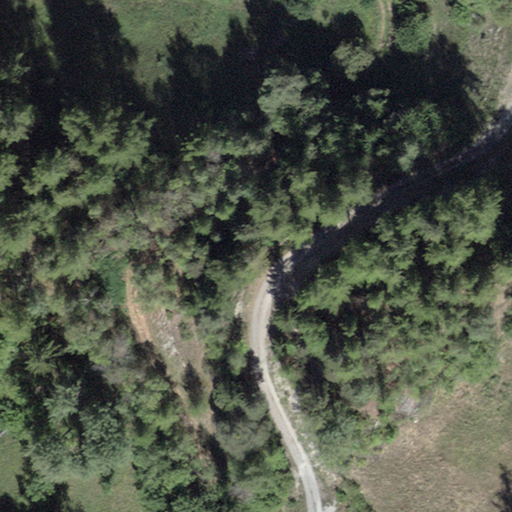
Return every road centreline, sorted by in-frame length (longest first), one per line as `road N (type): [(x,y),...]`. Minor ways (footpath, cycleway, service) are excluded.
road 1 (track): [(220,511),(195,357),(201,260),(242,200),(378,47),(386,0)]
road 2 (track): [(311,511),(253,355),(260,303),(290,258),(407,183),(464,157),(511,105)]
